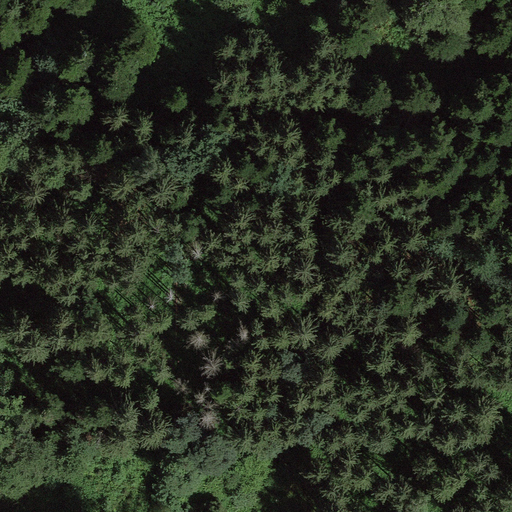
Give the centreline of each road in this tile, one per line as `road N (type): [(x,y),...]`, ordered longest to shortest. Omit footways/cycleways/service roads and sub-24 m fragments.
road 1 (track): [(327,0),(350,54),(368,67),(441,75),(511,64)]
road 2 (track): [(0,110),(68,0)]
